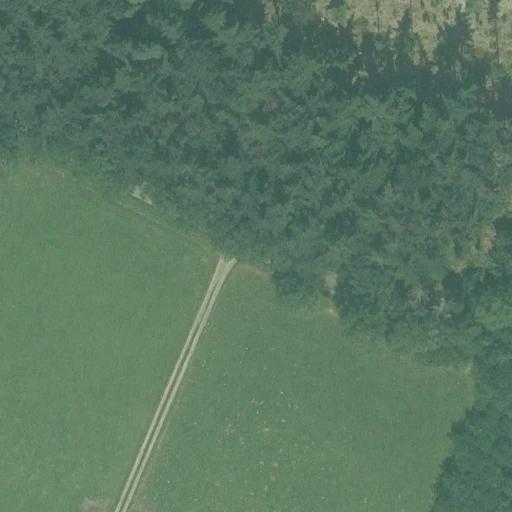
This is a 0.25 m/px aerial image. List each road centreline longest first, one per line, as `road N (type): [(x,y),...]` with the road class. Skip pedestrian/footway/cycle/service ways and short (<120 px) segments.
road 1 (tertiary): [(511,309),(398,304),(332,284),(0,116)]
road 2 (track): [(120,511),(236,240)]
